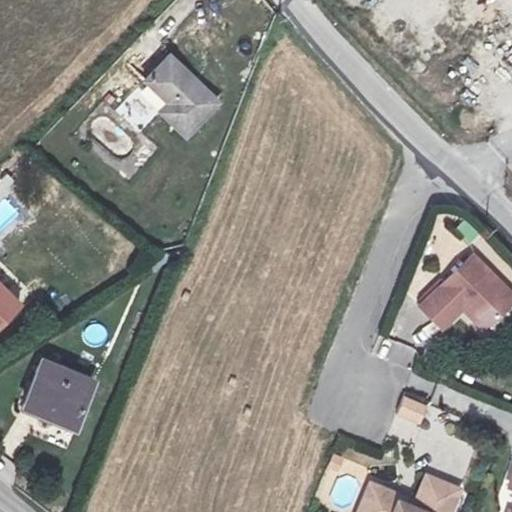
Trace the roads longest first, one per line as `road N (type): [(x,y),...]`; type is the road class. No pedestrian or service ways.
road 1 (residential): [(511,425),(345,356),(433,158)]
road 2 (tertiary): [(298,0),(433,158)]
